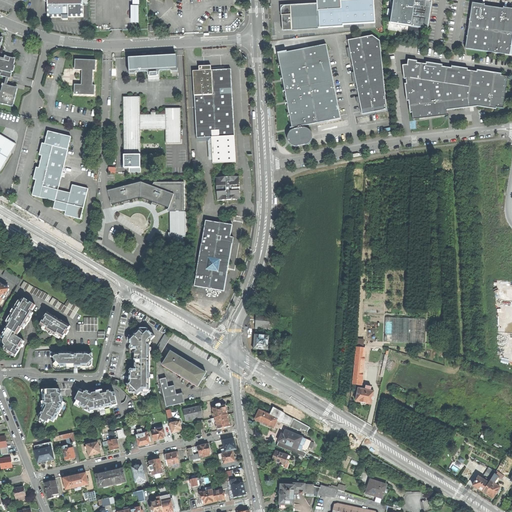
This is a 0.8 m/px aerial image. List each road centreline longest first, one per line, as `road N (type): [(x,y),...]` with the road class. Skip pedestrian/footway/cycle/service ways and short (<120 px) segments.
road 1 (primary): [(486,511),(235,358)]
road 2 (residential): [(511,128),(265,165)]
road 3 (residential): [(241,431),(33,477)]
road 4 (unclassified): [(258,38),(118,45),(49,38)]
road 5 (tertiary): [(235,358),(239,313),(264,233),(265,165)]
road 6 (residential): [(0,373),(96,377),(122,289)]
road 7 (primary): [(122,289),(0,215)]
road 8 (primary): [(235,358),(122,289)]
road 9 (tertiary): [(265,165),(258,38)]
